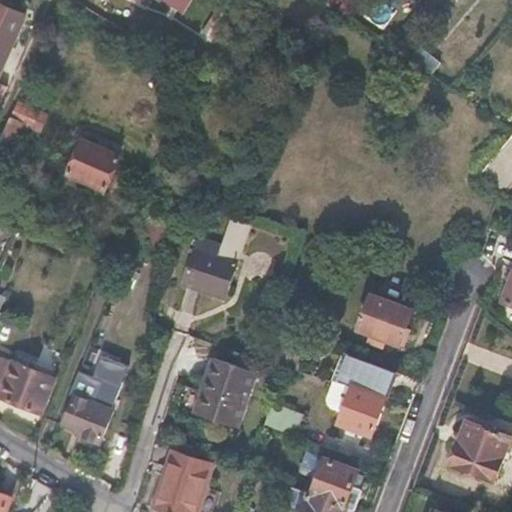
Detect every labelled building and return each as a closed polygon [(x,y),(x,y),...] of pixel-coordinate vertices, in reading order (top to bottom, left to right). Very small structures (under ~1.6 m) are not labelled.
[(188,0),(160,0),(181,13),(188,0)] [(0,74),(26,14),(0,2),(0,107),(3,109),(12,86),(8,85),(0,81),(0,74)] [(47,115),(17,102),(12,113),(0,140),(0,148),(14,154),(26,124),(40,130),(47,115)] [(511,136),(483,171),(503,189),(511,178),(511,136)] [(120,159),(82,143),(68,174),(106,191),(120,159)] [(223,242),(200,235),(184,282),(227,296),(252,224),(231,217),(223,242)] [(291,236),(270,229),(266,242),(287,249),(291,236)] [(511,274),(503,299),(511,302),(511,274)] [(412,309),(371,295),(359,328),(400,343),(412,309)] [(308,339),(294,334),(290,346),(284,366),(297,370),(308,339)] [(290,346),(279,343),(273,363),(284,366),(290,346)] [(345,367),(359,373),(354,385),(385,397),(395,370),(350,354),(345,367)] [(255,370),(213,357),(196,414),(237,426),(255,370)] [(54,379),(12,360),(0,389),(0,394),(40,412),(54,379)] [(327,399),(326,404),(331,409),(343,415),(340,425),(371,436),(385,397),(354,385),(353,387),(333,381),(327,399)] [(112,411),(75,395),(64,423),(80,430),(78,435),(98,443),(112,411)] [(304,414),(273,402),(266,424),(297,435),(304,414)] [(511,430),(471,415),(452,462),(495,479),(510,440),(511,440),(511,430)] [(195,511),(210,465),(172,453),(156,509),(164,511),(195,511)] [(358,470),(326,458),(313,492),(309,491),(309,493),(348,508),(354,511),(362,490),(352,486),(358,470)] [(0,511),(5,511),(11,498),(0,493),(0,511)] [(346,511),(348,508),(309,493),(301,511),(346,511)]
